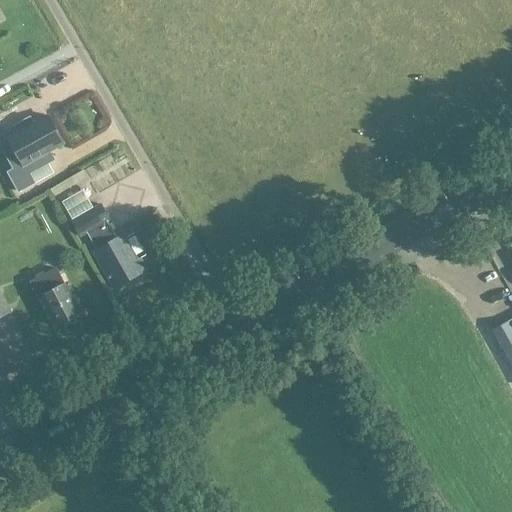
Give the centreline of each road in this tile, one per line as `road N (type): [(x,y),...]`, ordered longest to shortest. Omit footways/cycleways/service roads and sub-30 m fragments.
road 1 (unclassified): [(238,323),(46,0)]
road 2 (secondary): [(0,453),(238,323)]
road 3 (unclassified): [(438,511),(303,288)]
road 4 (secondary): [(303,288),(511,178)]
